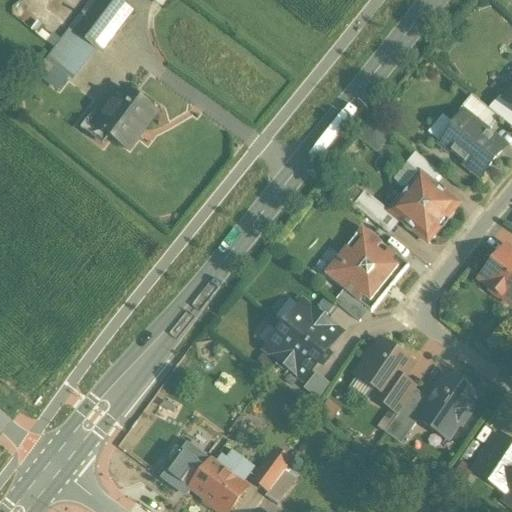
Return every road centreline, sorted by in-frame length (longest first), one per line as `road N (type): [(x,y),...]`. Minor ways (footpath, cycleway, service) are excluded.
road 1 (tertiary): [(53,467),(437,0)]
road 2 (residential): [(511,194),(422,310),(440,337),(511,386)]
